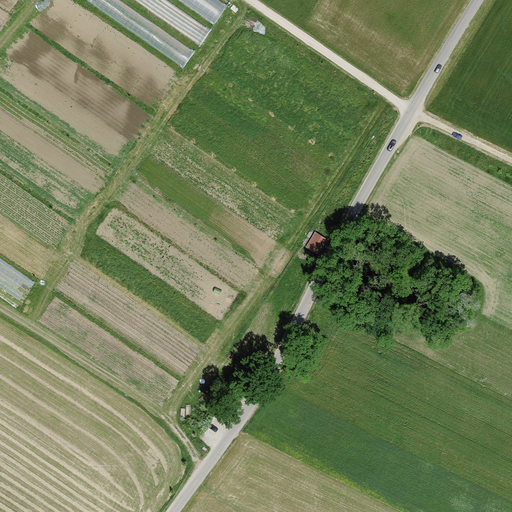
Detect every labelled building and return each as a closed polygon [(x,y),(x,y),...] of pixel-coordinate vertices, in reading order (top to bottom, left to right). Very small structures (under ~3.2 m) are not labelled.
[(89,0),(186,63),(197,47),(124,0),(89,0)] [(142,0),(156,9),(161,0),(142,0)] [(187,0),(218,19),(230,0),(228,0),(187,0)] [(179,23),(178,24),(201,42),(211,28),(188,10),(185,13),(196,21),(189,31),(179,23)] [(318,253),(328,237),(316,230),(306,246),(318,253)]
